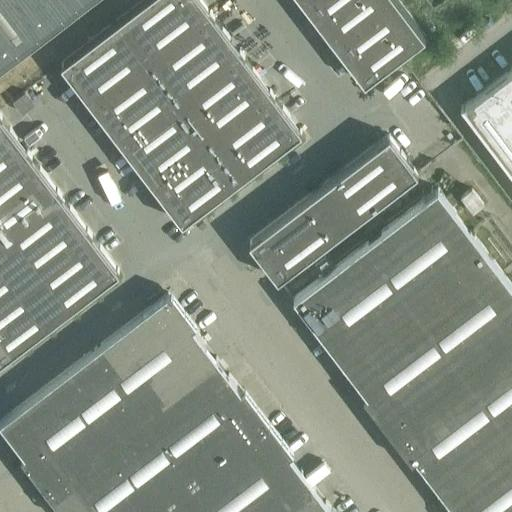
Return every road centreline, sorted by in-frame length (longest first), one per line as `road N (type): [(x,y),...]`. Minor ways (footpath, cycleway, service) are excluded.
road 1 (unclassified): [(198,247),(352,129),(253,0)]
road 2 (unclassified): [(198,247),(397,511)]
road 3 (unclassified): [(511,22),(433,82),(511,186)]
road 4 (unclassified): [(35,92),(166,264)]
road 5 (unclassified): [(0,391),(166,264)]
